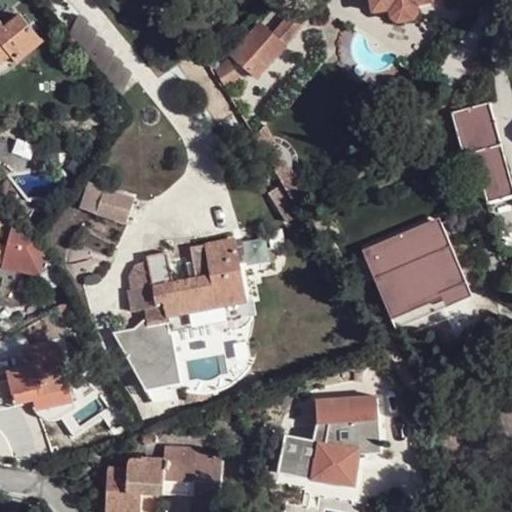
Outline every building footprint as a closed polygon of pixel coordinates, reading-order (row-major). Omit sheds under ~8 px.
[(434,0),(371,0),(374,12),(391,9),(391,14),(398,20),(412,18),(417,10),(416,4),(435,1),(434,0)] [(261,23),(232,56),(257,78),(308,21),(296,9),(274,34),(261,23)] [(82,14),(68,40),(74,47),(102,80),(115,52),(82,14)] [(14,60),(19,66),(45,45),(22,18),(7,29),(1,23),(0,23),(0,67),(2,67),(5,66),(14,60)] [(9,75),(19,66),(14,60),(5,66),(2,67),(0,67),(0,78),(0,79),(4,78),(9,75)] [(229,62),(216,69),(227,89),(240,80),(229,62)] [(511,195),(511,179),(490,102),(450,113),(464,156),(474,153),(489,203),(511,195)] [(281,182),(266,191),(283,219),(311,203),(266,126),(253,133),(281,182)] [(76,209),(126,223),(134,195),(84,181),(76,209)] [(446,220),(390,246),(396,257),(452,231),(446,220)] [(7,246),(0,244),(0,263),(3,264),(3,265),(42,274),(53,267),(37,237),(30,230),(12,226),(7,246)] [(247,302),(241,269),(237,247),(235,240),(191,248),(196,277),(175,281),(169,252),(159,255),(148,257),(153,285),(129,291),(133,312),(146,310),(149,326),(151,335),(161,334),(250,317),(247,302)] [(275,262),(271,240),(237,247),(241,269),(275,262)] [(70,298),(53,267),(42,274),(58,304),(70,298)] [(111,291),(109,282),(88,286),(92,295),(111,291)] [(58,304),(55,305),(59,313),(74,306),(70,298),(58,304)] [(151,335),(149,326),(114,333),(139,381),(169,375),(161,334),(151,335)] [(511,353),(507,343),(480,356),(501,398),(511,392),(511,353)] [(25,368),(9,371),(14,394),(16,405),(37,401),(39,408),(42,412),(44,414),(46,415),(49,416),(54,418),(58,418),(62,417),(64,417),(66,415),(69,412),(74,403),(75,400),(75,399),(73,395),(72,389),(61,344),(22,352),(25,368)] [(379,367),(374,353),(353,361),(358,375),(379,367)] [(369,396),(307,399),(309,426),(306,440),(276,435),(271,471),(346,485),(352,455),(372,454),(369,396)] [(156,431),(144,436),(150,447),(161,443),(156,431)] [(200,460),(200,451),(200,449),(167,448),(165,460),(130,459),(129,469),(110,468),(107,511),(142,511),(144,494),(165,495),(167,480),(198,483),(198,497),(197,511),(221,511),(224,462),(208,461),(200,460)] [(209,451),(200,451),(200,460),(208,461),(209,451)] [(165,495),(198,497),(198,483),(167,480),(165,495)] [(310,511),(312,507),(280,501),(278,511),(310,511)]
